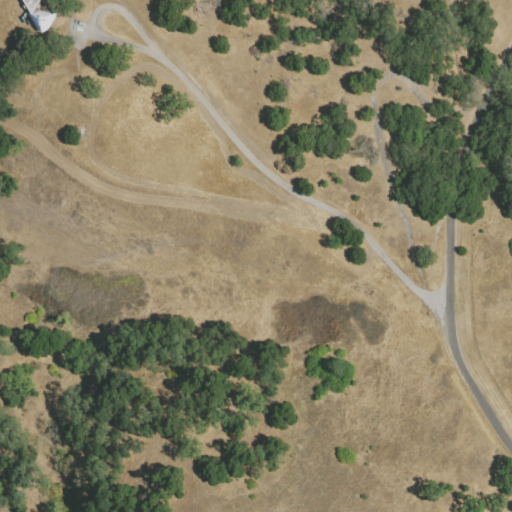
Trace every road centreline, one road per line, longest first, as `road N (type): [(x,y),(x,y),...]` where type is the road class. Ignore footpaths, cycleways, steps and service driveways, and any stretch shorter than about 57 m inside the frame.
road 1 (track): [(150,51),(118,7),(96,13),(93,31),(150,51),(250,155),(335,216),(449,318)]
road 2 (track): [(511,52),(484,107),(453,204),(449,260),(449,318),(462,366),(511,442)]
